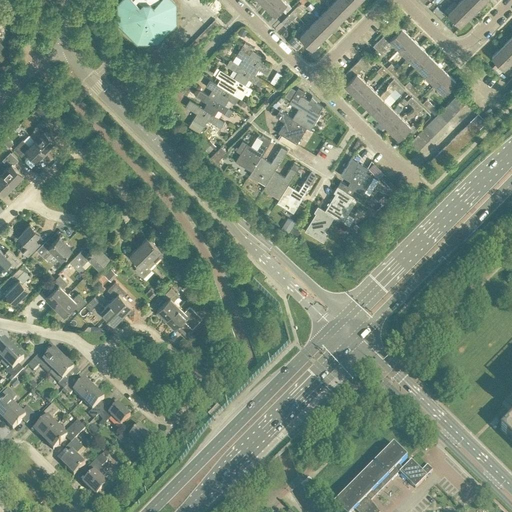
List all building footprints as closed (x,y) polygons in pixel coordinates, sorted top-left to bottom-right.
[(15,0),(5,11),(11,17),(22,6),(16,0),(15,0)] [(137,43),(149,43),(157,43),(176,23),(176,3),(173,0),(121,0),(118,3),(118,12),(118,15),(118,23),(137,43)] [(284,0),(270,0),(266,5),(275,14),(287,2),(284,0)] [(336,0),(327,9),(339,21),(348,12),(336,0)] [(353,0),(335,0),(336,0),(348,12),(357,3),(353,0)] [(471,0),(460,0),(457,4),(469,16),(478,7),(471,0)] [(469,16),(457,4),(448,13),(460,25),(469,16)] [(298,5),(292,10),(296,15),(302,9),(298,5)] [(327,9),(318,18),(330,30),(339,21),(327,9)] [(296,15),(292,10),(281,21),(286,25),(296,15)] [(190,52),(219,22),(215,18),(186,48),(190,52)] [(318,18),(309,27),(321,39),(330,30),(318,18)] [(390,39),(399,48),(411,36),(402,27),(398,30),(393,25),(373,45),(382,53),(387,48),(384,45),(390,39)] [(242,27),(239,32),(244,35),(247,30),(242,27)] [(321,39),(309,27),(300,36),(312,48),(321,39)] [(399,48),(408,57),(420,45),(411,36),(399,48)] [(511,40),(510,38),(501,47),(511,57),(511,40)] [(243,58),(239,64),(244,67),(255,74),(259,68),(265,72),(269,66),(260,60),(262,55),(253,49),(255,47),(245,40),(236,54),(243,58)] [(408,57),(417,66),(429,53),(420,45),(408,57)] [(511,60),(511,57),(501,47),(492,56),(504,68),(511,60)] [(417,66),(426,75),(438,62),(429,53),(417,66)] [(345,84),(354,93),(366,81),(357,72),(363,66),(366,69),(371,64),(363,55),(343,75),(348,80),(345,84)] [(238,71),(234,77),(245,84),(249,78),(255,82),(259,76),(255,74),(244,67),(239,64),(230,58),(226,64),(238,71)] [(387,67),(392,72),(397,68),(391,62),(387,67)] [(426,75),(435,84),(447,71),(438,62),(426,75)] [(377,70),(383,75),(387,71),(381,65),(377,70)] [(220,77),(217,83),(224,87),(235,94),(238,88),(248,94),(252,88),(245,84),(234,77),(217,66),(213,73),(220,77)] [(397,68),(392,72),(398,78),(402,74),(397,68)] [(271,81),(276,84),(282,74),(277,71),(271,81)] [(447,71),(435,84),(444,93),(456,80),(447,71)] [(212,89),(209,94),(214,97),(214,98),(225,104),(228,99),(235,103),(239,96),(235,94),(224,87),(217,83),(210,78),(206,85),(212,89)] [(389,82),(395,88),(399,83),(394,78),(389,82)] [(405,84),(410,90),(415,86),(409,80),(405,84)] [(354,93),(363,102),(375,90),(366,81),(354,93)] [(399,83),(395,88),(401,93),(405,89),(399,83)] [(415,86),(410,90),(416,96),(420,91),(415,86)] [(296,105),(289,115),(293,117),(292,118),(307,126),(307,127),(311,129),(321,112),(319,111),(323,105),(316,100),(316,99),(317,100),(317,99),(312,94),(312,95),(310,100),(302,95),(305,91),(298,87),(289,101),(296,105)] [(395,99),(401,93),(395,88),(389,93),(395,99)] [(207,102),(204,108),(215,115),(215,114),(218,109),(229,115),(233,109),(225,104),(214,98),(214,97),(209,94),(200,89),(196,95),(207,102)] [(363,102),(372,111),(384,99),(375,90),(363,102)] [(458,93),(454,97),(462,106),(467,101),(458,93)] [(407,100),(413,105),(417,101),(411,95),(407,100)] [(454,97),(450,101),(458,110),(462,106),(454,97)] [(247,102),(241,98),(238,103),(244,107),(247,102)] [(423,102),(428,108),(433,104),(427,98),(423,102)] [(204,108),(190,99),(186,105),(197,112),(189,125),(200,132),(208,119),(215,123),(219,117),(215,114),(215,115),(204,108)] [(372,111),(381,120),(393,107),(384,99),(372,111)] [(417,101),(413,105),(418,111),(423,107),(417,101)] [(450,101),(446,105),(454,113),(458,110),(450,101)] [(50,115),(40,104),(35,109),(46,119),(50,115)] [(446,105),(442,109),(451,117),(454,113),(446,105)] [(381,120),(390,129),(402,116),(393,107),(381,120)] [(293,117),(289,115),(279,109),(276,115),(285,121),(279,132),(297,143),(307,127),(307,126),(292,118),(293,117)] [(442,109),(438,113),(447,121),(451,117),(442,109)] [(478,112),(474,117),(482,125),(487,121),(478,112)] [(438,113),(434,117),(443,125),(447,121),(438,113)] [(402,116),(390,129),(399,138),(404,132),(409,136),(417,128),(413,123),(411,125),(402,116)] [(434,117),(430,121),(439,129),(443,125),(434,117)] [(474,117),(470,121),(478,129),(482,125),(474,117)] [(41,133),(35,140),(47,152),(52,147),(51,146),(56,141),(46,131),(51,126),(43,119),(35,126),(41,133)] [(430,121),(426,125),(435,133),(439,129),(430,121)] [(470,121),(466,125),(474,133),(478,129),(470,121)] [(426,125),(422,129),(431,137),(435,133),(426,125)] [(466,125),(462,129),(470,137),(474,133),(466,125)] [(422,129),(418,133),(427,141),(431,137),(422,129)] [(462,129),(458,133),(466,141),(470,137),(462,129)] [(272,139),(262,133),(261,134),(259,133),(258,136),(263,139),(264,140),(269,143),(272,139)] [(418,133),(414,137),(423,145),(427,141),(418,133)] [(458,133),(454,137),(462,145),(466,141),(458,133)] [(7,136),(3,141),(9,146),(13,142),(7,136)] [(423,145),(414,137),(410,141),(419,149),(423,145)] [(454,137),(450,141),(459,149),(462,145),(454,137)] [(236,160),(252,170),(261,156),(269,143),(263,139),(257,148),(247,142),(240,152),(236,160)] [(240,152),(247,142),(242,139),(236,150),(240,152)] [(47,152),(35,140),(28,146),(22,140),(14,148),(22,155),(27,150),(37,160),(42,155),(43,156),(47,152)] [(450,141),(446,145),(455,153),(459,149),(450,141)] [(207,142),(203,146),(208,152),(212,148),(207,142)] [(249,174),(266,184),(275,170),(283,156),(287,149),(281,145),(277,153),(271,162),(261,156),(252,170),(249,174)] [(446,145),(442,149),(451,157),(455,153),(446,145)] [(219,159),(226,151),(221,146),(210,156),(218,164),(221,161),(219,159)] [(442,149),(438,153),(447,161),(451,157),(442,149)] [(9,165),(2,172),(14,184),(19,180),(18,179),(23,174),(13,164),(18,159),(11,151),(3,159),(9,165)] [(438,153),(434,157),(443,165),(447,161),(438,153)] [(341,180),(338,186),(345,190),(354,196),(363,201),(368,193),(364,191),(374,176),(366,171),(368,167),(352,157),(341,174),(351,180),(348,185),(341,180)] [(443,165),(434,157),(430,160),(439,169),(443,165)] [(263,188),(279,198),(280,198),(288,183),(289,183),(300,165),(294,161),(291,167),(285,176),(275,170),(266,184),(263,188)] [(14,184),(2,172),(0,174),(0,188),(5,193),(10,188),(10,189),(14,184)] [(398,188),(385,175),(382,173),(379,178),(380,179),(394,193),(398,188)] [(280,198),(279,198),(277,202),(294,212),(310,184),(304,180),(299,190),(289,183),(288,183),(280,198)] [(336,192),(325,210),(334,215),(334,216),(343,221),(348,213),(345,211),(354,196),(345,190),(338,186),(338,185),(334,191),(336,192)] [(325,210),(318,205),(314,211),(316,212),(305,230),(324,241),(329,233),(325,231),(334,216),(334,215),(325,210)] [(288,231),(295,221),(288,217),(281,227),(288,231)] [(18,235),(25,242),(20,247),(28,255),(40,243),(35,238),(40,233),(31,223),(18,235)] [(289,232),(297,236),(300,230),(292,226),(289,232)] [(37,249),(48,260),(55,253),(61,260),(73,248),(60,235),(51,244),(46,240),(37,249)] [(148,236),(138,245),(155,262),(160,256),(162,258),(175,246),(166,237),(158,246),(148,236)] [(84,247),(69,262),(80,272),(92,260),(99,267),(110,256),(97,243),(88,252),(84,247)] [(155,262),(138,245),(129,254),(139,264),(135,268),(144,277),(152,269),(150,267),(155,262)] [(0,271),(9,262),(14,267),(21,259),(9,247),(4,252),(0,248),(0,271)] [(17,280),(5,292),(15,302),(30,288),(23,281),(29,274),(21,266),(12,275),(17,280)] [(104,274),(110,280),(117,273),(111,268),(104,274)] [(46,296),(55,306),(69,293),(63,287),(68,282),(60,274),(51,282),(56,287),(46,296)] [(184,282),(180,286),(183,289),(189,282),(185,278),(183,281),(184,282)] [(115,296),(110,301),(123,314),(132,305),(122,295),(127,291),(116,280),(108,289),(115,296)] [(157,309),(167,319),(180,305),(174,300),(179,295),(171,287),(163,295),(167,299),(157,309)] [(151,289),(146,293),(151,298),(155,293),(151,289)] [(69,293),(55,306),(64,315),(74,305),(78,309),(87,301),(79,292),(73,298),(69,293)] [(123,314),(110,301),(105,306),(94,296),(86,304),(100,318),(104,314),(114,323),(123,314)] [(180,305),(167,319),(176,327),(185,318),(194,326),(202,317),(190,305),(185,310),(180,305)] [(0,359),(3,362),(15,351),(5,341),(0,346),(0,359)] [(15,351),(3,362),(1,364),(8,371),(6,373),(14,381),(24,371),(19,366),(24,361),(15,351)] [(49,377),(50,376),(50,375),(64,361),(55,351),(49,357),(44,352),(29,367),(34,373),(40,367),(49,377)] [(59,386),(64,391),(74,382),(68,377),(74,371),(64,361),(50,375),(50,376),(60,385),(59,386)] [(15,381),(10,386),(14,391),(20,386),(15,381)] [(74,393),(83,403),(94,391),(85,381),(79,387),(74,382),(64,391),(70,397),(74,393)] [(0,407),(0,418),(4,422),(17,409),(12,404),(17,399),(8,391),(0,399),(4,403),(0,407)] [(94,421),(99,417),(104,412),(99,406),(104,401),(94,391),(83,403),(93,412),(89,416),(94,421)] [(511,395),(505,402),(511,409),(511,420),(501,432),(511,443),(511,395)] [(34,433),(44,442),(58,428),(50,421),(59,413),(53,406),(43,416),(47,420),(34,433)] [(104,412),(99,417),(106,425),(109,422),(117,431),(120,427),(121,428),(131,418),(119,406),(111,413),(107,409),(104,412)] [(17,409),(4,422),(13,432),(23,422),(27,426),(35,417),(27,409),(22,414),(17,409)] [(91,428),(89,431),(94,436),(98,432),(93,427),(96,424),(93,422),(89,426),(91,428)] [(66,439),(71,445),(75,441),(86,430),(78,423),(65,436),(58,428),(44,442),(54,452),(66,439)] [(117,441),(128,453),(135,445),(142,452),(153,440),(140,427),(135,433),(130,429),(117,441)] [(78,439),(82,443),(87,438),(83,434),(78,439)] [(75,441),(71,445),(65,451),(70,455),(61,465),(74,477),(85,466),(76,457),(83,450),(75,441)] [(394,447),(334,506),(340,511),(353,511),(355,511),(376,511),(369,503),(391,481),(392,482),(397,477),(396,476),(399,473),(416,490),(427,478),(433,472),(428,467),(422,473),(412,463),(403,471),(399,467),(406,460),(407,461),(407,460),(394,447)] [(85,474),(90,479),(83,486),(96,498),(108,486),(99,478),(105,472),(102,469),(108,464),(101,457),(85,474)]
